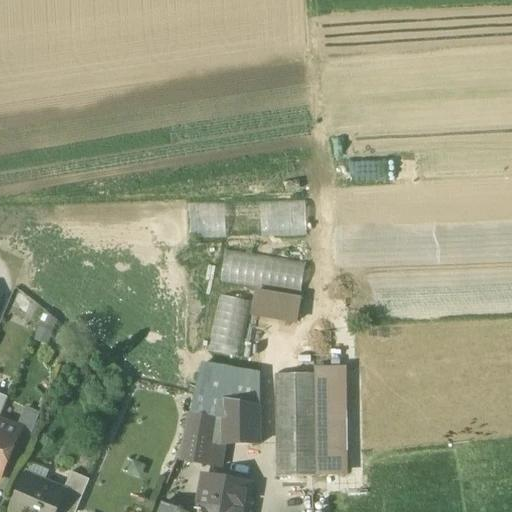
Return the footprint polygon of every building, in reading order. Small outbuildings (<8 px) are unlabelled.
[(307,201),(192,204),(193,237),(308,233),(307,201)] [(225,252),(223,280),(304,288),(307,260),(225,252)] [(256,294),(252,316),(298,324),(301,301),(256,294)] [(240,357),(252,302),(222,295),(210,351),(240,357)] [(48,347),(57,324),(44,313),(33,341),(48,347)] [(202,367),(195,397),(231,403),(243,405),(260,408),(260,377),(202,367)] [(275,376),(277,479),(319,478),(319,477),(317,377),(317,376),(275,376)] [(341,377),(317,377),(319,477),(343,477),(341,377)] [(223,447),(227,447),(231,403),(195,397),(188,427),(185,440),(223,447)] [(227,447),(250,446),(243,405),(231,403),(227,447)] [(260,408),(243,405),(250,446),(261,446),(260,408)] [(14,444),(25,449),(39,416),(26,410),(17,430),(20,431),(14,444)] [(0,422),(0,477),(14,444),(20,431),(17,430),(0,422)] [(219,468),(223,447),(185,440),(177,460),(219,468)] [(146,468),(133,462),(127,475),(141,481),(146,468)] [(31,465),(26,477),(44,485),(49,473),(31,465)] [(59,508),(69,511),(76,511),(90,482),(71,474),(63,493),(65,493),(59,508)] [(11,511),(57,511),(59,508),(65,493),(63,493),(44,485),(26,477),(11,511)] [(246,511),(251,487),(236,485),(235,487),(224,485),(203,482),(198,511),(246,511)]
